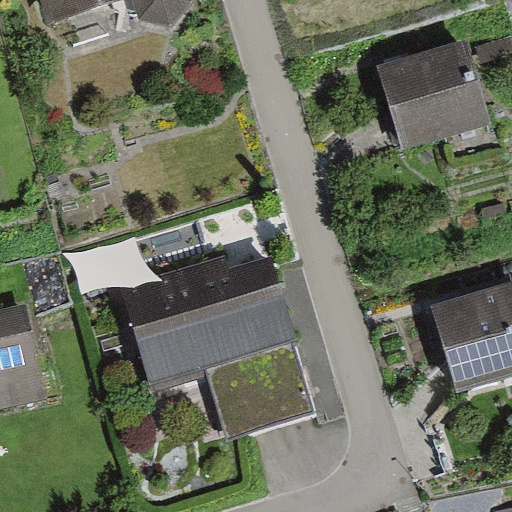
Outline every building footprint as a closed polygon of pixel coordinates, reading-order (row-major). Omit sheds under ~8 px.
[(59,0),(67,26),(152,2),(161,34),(205,21),(198,0),(59,0)] [(484,44),(395,69),(418,151),(507,126),(484,44)] [(287,255),(142,290),(165,387),(310,353),(287,255)] [(511,390),(511,296),(432,319),(457,407),(511,390)] [(0,421),(50,410),(27,310),(0,316),(0,421)]
